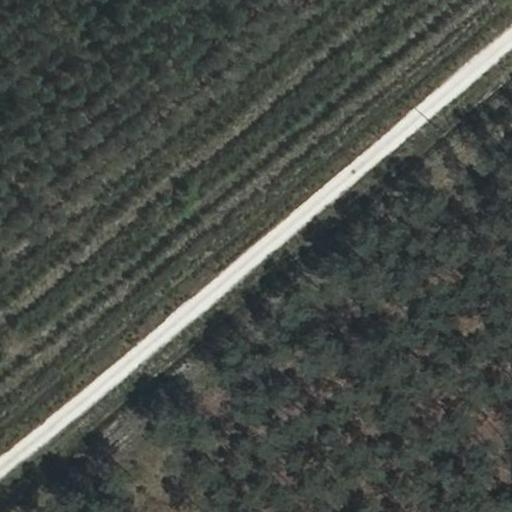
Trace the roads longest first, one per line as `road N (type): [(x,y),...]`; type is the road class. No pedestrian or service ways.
road 1 (track): [(0,452),(511,28)]
road 2 (track): [(127,511),(511,189)]
